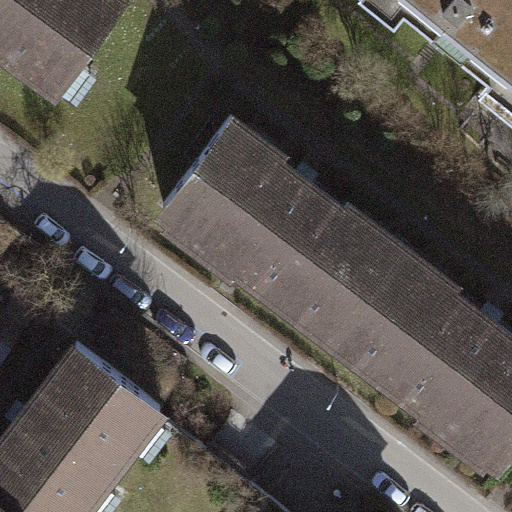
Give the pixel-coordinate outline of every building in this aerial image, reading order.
[(0,0),(0,47),(58,89),(61,85),(58,83),(77,57),(80,59),(122,0),(0,0)] [(511,0),(394,0),(511,95),(511,0)] [(305,303),(336,326),(401,240),(348,200),(344,205),(277,155),(282,149),(232,112),(163,203),(302,308),(305,303)] [(454,279),(401,240),(336,326),(365,349),(362,353),(502,458),(511,444),(511,331),(450,284),(454,279)] [(72,511),(158,405),(78,341),(0,438),(0,497),(18,511),(72,511)] [(18,511),(0,497),(0,511),(18,511)]
